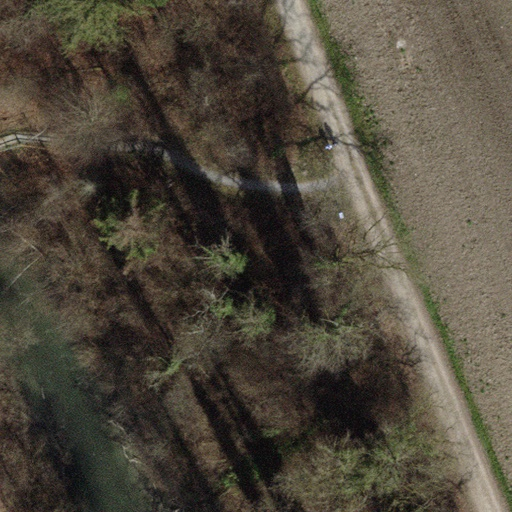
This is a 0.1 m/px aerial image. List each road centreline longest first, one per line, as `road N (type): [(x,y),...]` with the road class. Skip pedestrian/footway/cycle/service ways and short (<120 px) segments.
road 1 (track): [(473,511),(401,270),(338,132)]
road 2 (track): [(338,132),(284,0)]
